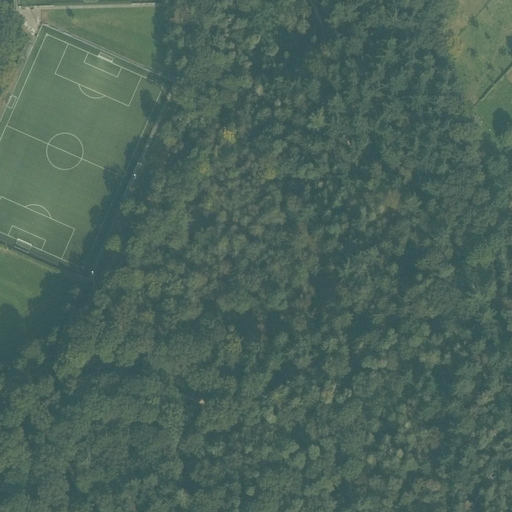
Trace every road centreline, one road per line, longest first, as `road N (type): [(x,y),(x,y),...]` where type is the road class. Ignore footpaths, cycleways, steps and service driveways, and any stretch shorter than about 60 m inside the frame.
road 1 (track): [(200,0),(209,80),(198,134),(86,367)]
road 2 (unclassified): [(273,511),(511,232)]
